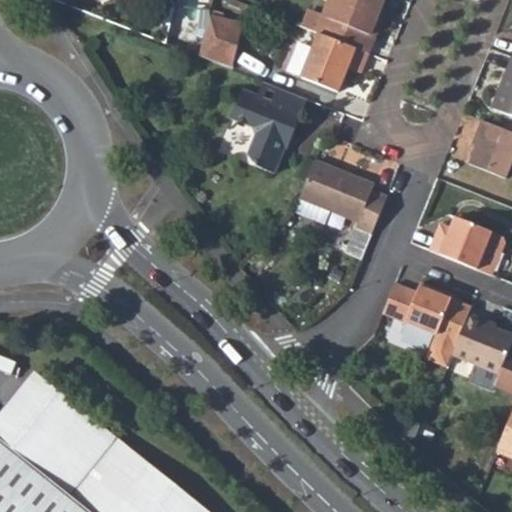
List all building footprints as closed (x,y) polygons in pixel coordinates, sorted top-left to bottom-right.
[(329,0),(325,10),(318,28),(322,29),(371,49),(384,17),(380,15),(386,0),(329,0)] [(181,4),(167,44),(199,55),(210,12),(210,11),(181,4)] [(311,5),(304,22),(318,28),(325,10),(311,5)] [(212,6),(210,11),(225,15),(226,9),(212,6)] [(210,12),(199,55),(206,54),(234,65),(245,21),(225,15),(210,11),(210,12)] [(316,45),(305,73),(341,87),(350,64),(363,69),(371,49),(322,29),(316,45)] [(301,39),(289,67),(305,73),(316,45),(301,39)] [(511,63),(494,107),(511,114),(511,63)] [(245,86),(233,117),(254,125),(259,132),(251,152),(260,160),(278,167),(287,143),(290,144),(309,94),(266,77),(260,92),(245,86)] [(480,137),(470,160),(508,175),(511,164),(511,129),(484,118),(477,136),(480,137)] [(316,156),(301,193),(332,205),(358,216),(345,249),(362,256),(373,229),(388,192),(373,186),(375,179),(316,156)] [(301,193),(296,207),(326,219),(332,205),(301,193)] [(438,231),(431,248),(477,266),(493,229),(456,215),(452,225),(442,221),(438,231)] [(493,229),(477,266),(491,272),(505,239),(503,233),(493,229)] [(395,281),(383,313),(436,335),(426,359),(447,368),(453,352),(455,348),(471,310),(472,307),(441,294),(442,290),(422,282),(418,291),(395,281)] [(455,348),(453,352),(501,372),(511,343),(511,332),(489,323),(490,319),(471,310),(455,348)] [(199,511),(29,378),(0,414),(0,450),(78,511),(199,511)] [(511,417),(500,446),(511,450),(511,417)] [(511,450),(500,446),(499,449),(511,454),(511,450)] [(0,511),(78,511),(0,450),(0,511)]
